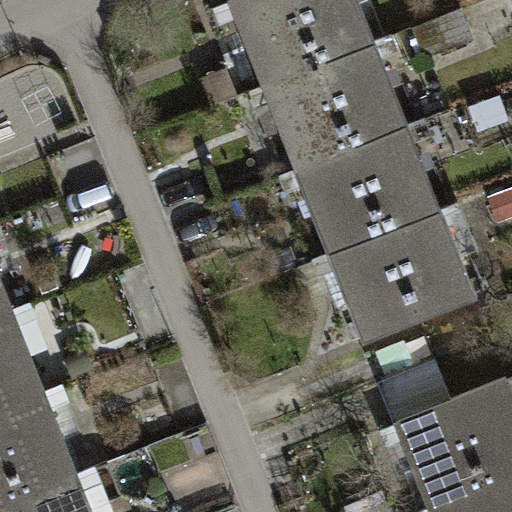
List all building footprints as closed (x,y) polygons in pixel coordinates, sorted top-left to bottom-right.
[(232,0),(266,83),(320,62),(295,0),(232,0)] [(295,0),(320,62),(375,41),(358,0),(295,0)] [(461,8),(413,26),(424,56),(472,38),(461,8)] [(375,41),(320,62),(354,146),(408,125),(375,41)] [(266,83),(299,168),(354,146),(320,62),(266,83)] [(501,94),(470,105),(479,130),(510,119),(501,94)] [(408,125),(354,146),(387,230),(441,208),(408,125)] [(299,168),(333,251),(387,230),(354,146),(299,168)] [(511,188),(489,197),(499,221),(511,215),(511,188)] [(441,208),(387,230),(421,315),(475,294),(441,208)] [(333,251),(367,336),(421,315),(387,230),(333,251)] [(0,275),(0,314),(13,309),(0,275)] [(13,309),(0,314),(0,409),(46,391),(13,309)] [(399,421),(449,401),(436,371),(388,391),(399,421)] [(511,389),(507,378),(453,399),(487,485),(511,474),(511,389)] [(46,391),(0,409),(0,433),(24,494),(78,473),(46,391)] [(399,421),(433,506),(487,485),(453,399),(449,401),(399,421)] [(0,503),(24,494),(0,433),(0,503)] [(93,511),(78,473),(24,494),(31,511),(93,511)] [(511,511),(511,474),(487,485),(498,511),(511,511)] [(433,506),(435,511),(498,511),(487,485),(433,506)] [(0,503),(0,511),(31,511),(24,494),(0,503)]
